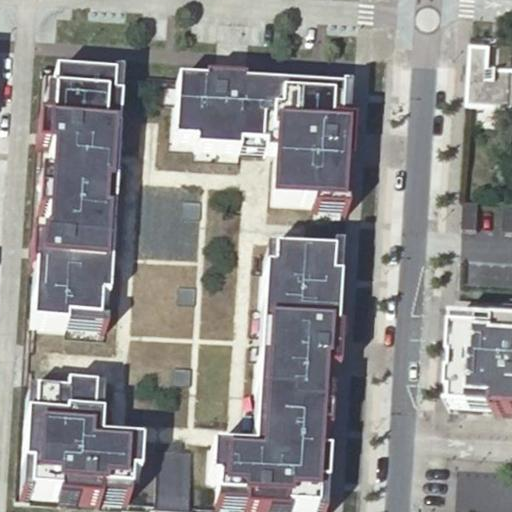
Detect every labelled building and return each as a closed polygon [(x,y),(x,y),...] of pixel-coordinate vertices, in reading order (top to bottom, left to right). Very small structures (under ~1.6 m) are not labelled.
[(485,49),(499,50),(499,42),(486,41),(485,49)] [(491,51),(471,49),(467,112),(509,114),(511,74),(490,73),(491,51)] [(113,76),(112,81),(113,81),(112,104),(120,104),(122,77),(113,76)] [(99,326),(100,302),(108,303),(110,266),(102,266),(105,223),(113,223),(115,186),(107,186),(110,141),(118,141),(120,104),(112,104),(113,81),(112,81),(54,77),(53,97),(51,123),(43,123),(38,122),(36,152),(41,153),(49,153),(47,178),(45,220),(44,244),(36,243),(31,243),(29,274),(34,274),(42,275),(40,300),(32,300),(30,331),(66,333),(66,325),(99,327),(99,326)] [(276,161),(273,206),(338,210),(338,209),(341,170),(349,171),(352,129),(347,128),(339,128),(341,100),(340,100),(243,94),(243,89),(243,84),(204,82),(203,87),(176,85),(172,147),(194,148),(194,157),(239,159),(240,151),(264,153),(263,161),(276,161)] [(341,90),(340,100),(341,100),(339,128),(347,128),(349,91),(341,90)] [(43,123),(51,123),(53,97),(44,97),(43,123)] [(118,141),(110,141),(107,186),(115,186),(118,141)] [(240,151),(239,159),(263,161),(264,153),(240,151)] [(45,220),(47,178),(40,178),(37,219),(45,220)] [(478,233),(480,207),(464,206),(463,233),(478,233)] [(511,235),(511,208),(505,208),(503,235),(511,235)] [(347,210),(338,209),(338,210),(313,209),(312,217),(346,219),(347,210)] [(102,266),(110,266),(113,223),(105,223),(102,266)] [(330,253),(330,261),(331,261),(330,285),(337,286),(339,254),(330,253)] [(271,276),(262,275),(260,311),(268,312),(265,363),(257,362),(255,400),(263,400),(261,432),(253,432),(251,455),(210,453),(208,483),(217,484),(216,503),(216,504),(243,506),(242,511),(315,511),(316,492),(325,492),(327,459),(319,459),(320,438),(323,397),(324,377),(337,378),(339,336),(334,336),(337,286),(330,285),(331,261),(330,261),(272,257),(271,276)] [(272,257),(263,257),(262,275),(271,276),(272,257)] [(42,275),(34,274),(32,300),(40,300),(42,275)] [(511,306),(457,303),(455,323),(456,323),(456,324),(497,327),(511,327),(511,306)] [(268,312),(260,311),(257,362),(265,363),(268,312)] [(511,327),(497,327),(497,336),(455,333),(456,324),(456,323),(455,323),(455,326),(453,363),(455,363),(454,379),(452,378),(451,379),(449,413),(494,416),(511,417),(511,327)] [(455,333),(497,336),(497,327),(456,324),(455,333)] [(99,327),(66,325),(66,333),(106,336),(107,326),(99,326),(99,327)] [(27,424),(20,423),(16,473),(24,474),(22,500),(24,500),(53,502),(53,507),(94,510),(95,504),(95,496),(124,498),(124,497),(125,478),(133,478),(135,448),(99,446),(100,420),(92,420),(93,394),(61,392),(60,399),(29,397),(27,424)] [(102,394),(93,394),(92,420),(100,420),(102,394)] [(27,424),(29,397),(21,397),(20,423),(27,424)] [(330,397),(323,397),(320,438),(328,438),(330,397)] [(263,400),(255,400),(253,432),(261,432),(263,400)] [(188,511),(193,452),(154,449),(149,511),(188,511)] [(23,505),(24,500),(22,500),(24,474),(16,473),(14,505),(23,505)] [(323,511),(325,492),(316,492),(315,511),(323,511)] [(95,496),(95,504),(132,506),(132,498),(124,497),(124,498),(95,496)] [(216,503),(208,503),(207,511),(227,511),(242,511),(243,506),(216,504),(216,503)]
